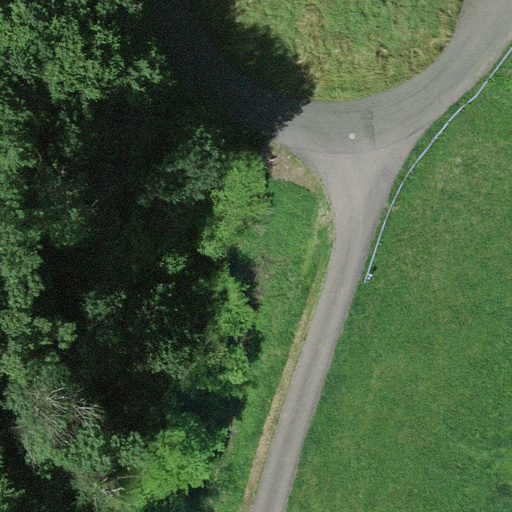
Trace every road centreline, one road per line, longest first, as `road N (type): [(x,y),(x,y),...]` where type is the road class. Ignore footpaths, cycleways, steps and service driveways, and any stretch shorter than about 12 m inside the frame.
road 1 (track): [(376,134),(362,219),(276,511)]
road 2 (residential): [(496,0),(488,24),(376,134)]
